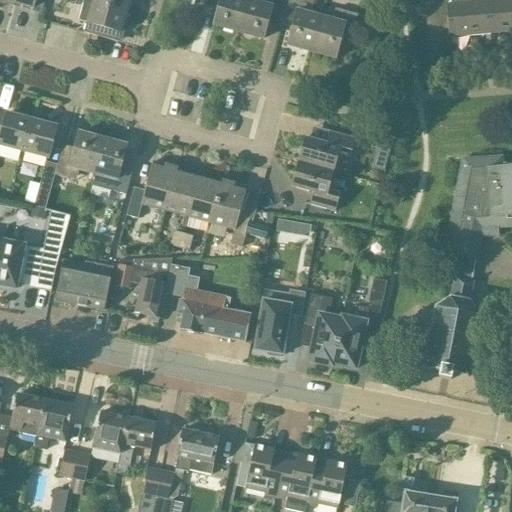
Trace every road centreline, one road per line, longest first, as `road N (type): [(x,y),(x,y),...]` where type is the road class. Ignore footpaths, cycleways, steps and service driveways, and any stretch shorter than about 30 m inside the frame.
road 1 (tertiary): [(511,427),(0,330)]
road 2 (residential): [(140,83),(152,127),(259,156),(277,91),(176,65)]
road 3 (residential): [(140,83),(0,40)]
